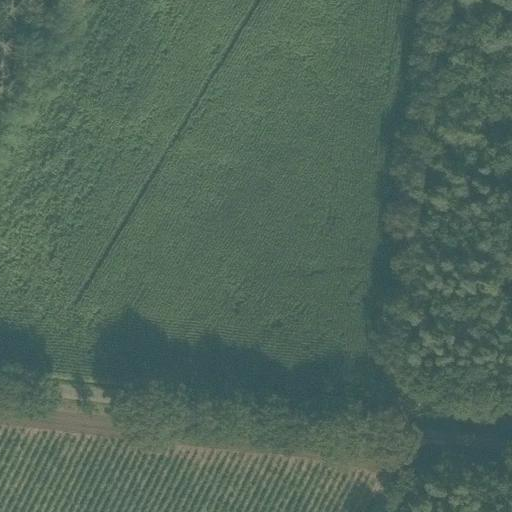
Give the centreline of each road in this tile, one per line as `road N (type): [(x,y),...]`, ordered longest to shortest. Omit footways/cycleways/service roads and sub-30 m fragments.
road 1 (unclassified): [(511,444),(0,383)]
road 2 (track): [(451,0),(413,433)]
